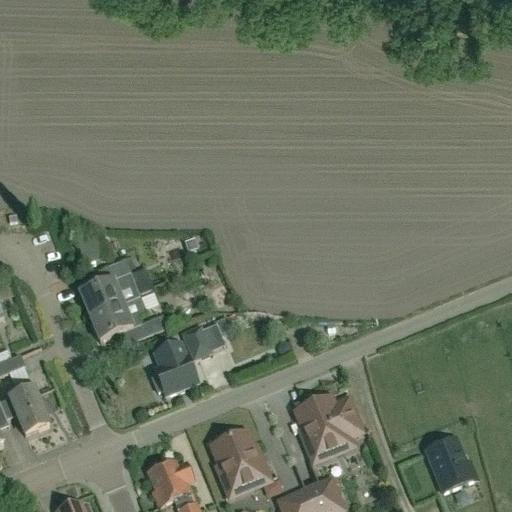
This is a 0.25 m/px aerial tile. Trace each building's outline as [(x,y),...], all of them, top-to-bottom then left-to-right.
[(110,253),(120,248),(112,233),(103,238),(110,253)] [(90,322),(137,302),(136,299),(153,293),(146,272),(131,278),(125,264),(98,275),(104,288),(80,298),(90,322)] [(137,302),(90,322),(99,346),(123,336),(128,348),(170,331),(165,319),(139,330),(136,321),(144,318),(137,302)] [(182,338),(188,351),(193,364),(212,356),(201,330),(182,338)] [(290,352),(289,348),(285,346),(280,347),(277,352),(277,356),(282,359),(287,357),(290,352)] [(154,372),(166,401),(197,388),(188,366),(181,347),(160,356),(165,368),(154,372)] [(0,367),(11,363),(7,354),(0,357),(0,367)] [(0,367),(0,381),(25,371),(20,359),(11,363),(0,367)] [(50,429),(35,392),(33,393),(30,385),(16,391),(19,399),(10,402),(25,440),(50,429)] [(490,410),(491,390),(449,389),(448,409),(490,410)] [(346,452),(343,444),(362,437),(358,426),(359,425),(355,414),(352,413),(348,403),(333,410),(330,403),(331,403),(330,402),(296,416),(297,417),(309,444),(306,446),(314,466),(346,452)] [(218,471),(230,500),(269,484),(256,452),(255,450),(252,452),(247,438),(246,436),(245,437),(242,435),(231,440),(231,443),(212,450),(213,452),(213,451),(221,470),(218,471)] [(466,468),(456,443),(427,456),(444,497),(478,483),(471,466),(466,468)] [(198,511),(191,497),(188,487),(194,485),(186,466),(177,469),(175,465),(147,477),(155,495),(152,496),(158,511),(159,511),(174,506),(176,511),(198,511)] [(344,511),(332,484),(305,495),(311,511),(344,511)] [(269,490),(247,499),(250,507),(273,498),(269,490)] [(311,511),(305,495),(275,505),(277,511),(311,511)]
